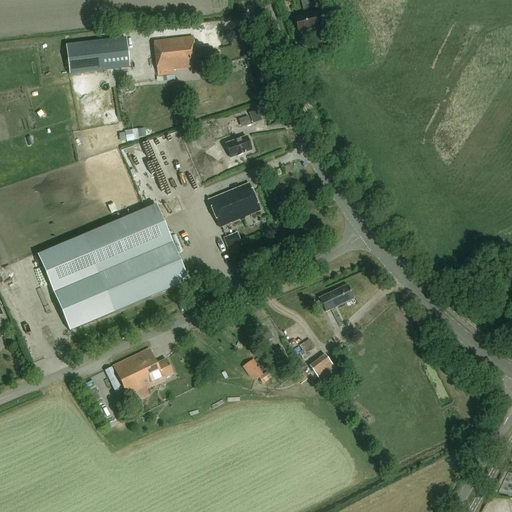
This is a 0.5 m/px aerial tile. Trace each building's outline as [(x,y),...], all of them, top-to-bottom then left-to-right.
[(317,26),(323,24),(320,13),(314,15),(313,14),(293,19),(297,34),(317,29),(317,26)] [(320,35),(324,49),(336,45),(332,32),(320,35)] [(196,67),(214,66),(212,49),(195,51),(193,38),(154,42),(158,78),(175,77),(175,71),(197,69),(196,67)] [(129,70),(126,40),(65,47),(68,77),(129,70)] [(139,129),(127,131),(128,139),(140,137),(139,129)] [(245,154),(251,151),(246,138),(226,146),(231,159),(237,157),(237,158),(246,155),(245,154)] [(248,185),(208,202),(219,228),(239,220),(240,221),(244,219),(244,218),(259,211),(248,185)] [(117,203),(110,205),(113,214),(120,211),(117,203)] [(154,206),(37,257),(53,293),(170,243),(163,225),(154,206)] [(222,240),(225,247),(234,244),(231,237),(222,240)] [(53,293),(70,333),(187,282),(170,243),(53,293)] [(23,276),(27,287),(41,282),(37,270),(23,276)] [(326,313),(353,299),(347,286),(319,300),(326,313)] [(264,344),(274,340),(271,333),(261,338),(264,344)] [(279,370),(290,366),(283,349),(272,354),(279,370)] [(164,381),(173,377),(165,362),(155,367),(147,351),(112,368),(129,404),(134,401),(133,398),(164,382),(164,381)] [(330,389),(342,381),(324,357),(308,368),(321,386),(326,383),(330,389)] [(250,377),(257,371),(249,361),(241,367),(250,377)]
